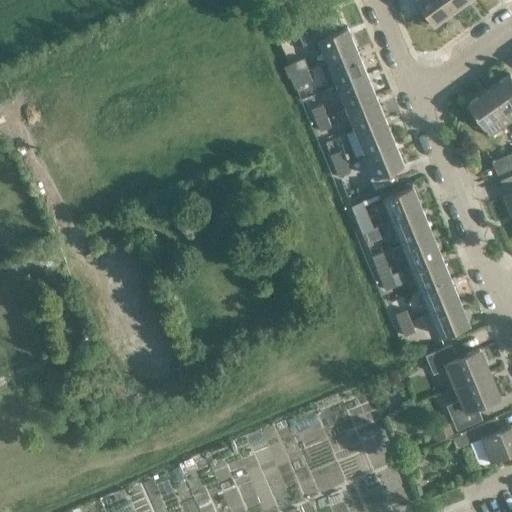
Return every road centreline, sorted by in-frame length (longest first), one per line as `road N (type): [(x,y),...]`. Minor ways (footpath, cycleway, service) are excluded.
road 1 (residential): [(413,95),(492,291)]
road 2 (residential): [(413,95),(511,25)]
